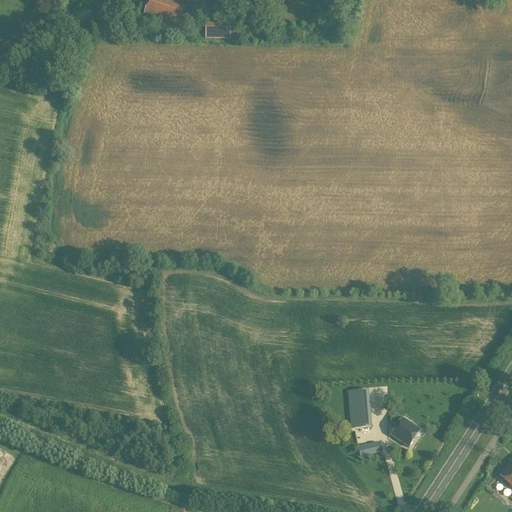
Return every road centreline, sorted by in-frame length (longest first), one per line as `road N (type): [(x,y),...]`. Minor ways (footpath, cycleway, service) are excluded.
road 1 (unknown): [(0,73),(113,23),(218,27)]
road 2 (primary): [(422,511),(511,375)]
